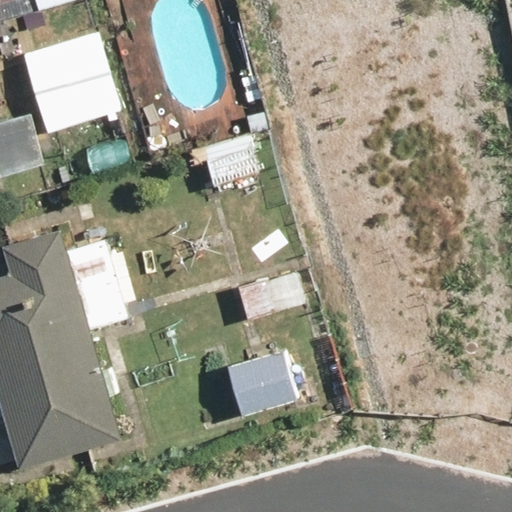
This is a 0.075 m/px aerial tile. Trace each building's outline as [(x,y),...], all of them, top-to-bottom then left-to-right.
[(73,0),(0,0),(0,1),(3,0),(39,0),(42,9),(73,0)] [(125,106),(100,29),(25,52),(50,130),(125,106)] [(0,174),(37,163),(26,126),(0,133),(0,174)] [(25,286),(0,291),(0,354),(1,354),(25,462),(114,442),(67,233),(15,244),(25,286)] [(301,302),(284,264),(235,285),(251,323),(301,302)] [(309,398),(296,351),(230,369),(243,416),(309,398)]
